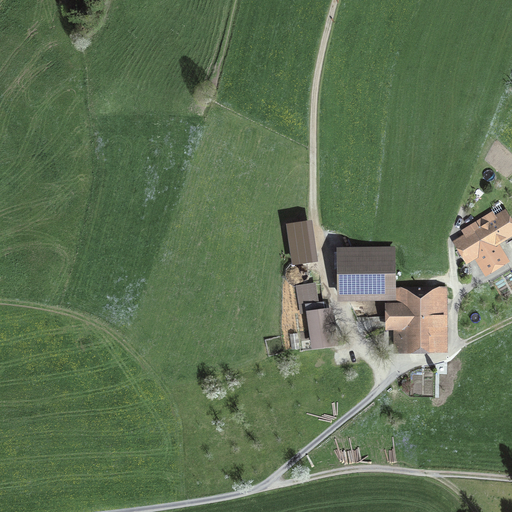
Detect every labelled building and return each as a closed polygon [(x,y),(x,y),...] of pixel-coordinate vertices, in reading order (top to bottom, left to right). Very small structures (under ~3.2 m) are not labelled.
[(511,225),(505,213),(492,221),(489,215),(464,230),(467,236),(457,243),(468,261),(478,255),(488,270),(506,259),(496,243),(511,233),(511,225)] [(312,220),(286,224),(292,266),(318,262),(312,220)] [(388,294),(393,294),(393,288),(393,252),(371,252),(371,246),(360,246),(360,252),(338,252),(338,294),(388,294)] [(314,346),(329,343),(323,303),(316,304),(313,285),(297,287),(301,313),(307,312),(307,314),(309,313),(314,346)] [(446,287),(393,288),(393,294),(388,294),(389,327),(403,327),(403,335),(400,335),(400,337),(397,337),(397,349),(444,348),(444,344),(447,344),(447,327),(444,327),(444,297),(447,297),(446,287)]
